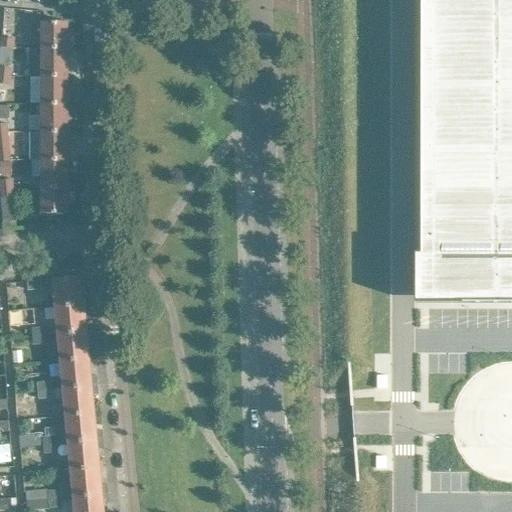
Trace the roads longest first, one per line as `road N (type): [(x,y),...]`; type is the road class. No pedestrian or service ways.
road 1 (tertiary): [(270,0),(278,511)]
road 2 (residential): [(126,511),(102,243)]
road 3 (residential): [(102,243),(104,0)]
